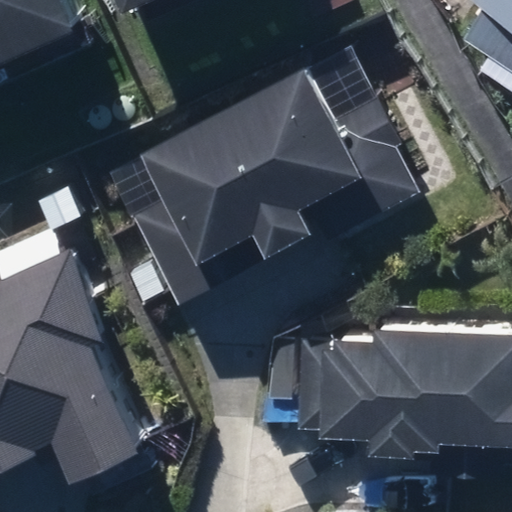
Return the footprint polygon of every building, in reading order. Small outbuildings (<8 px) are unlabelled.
[(0,0),(0,63),(104,18),(95,0),(0,0)] [(455,38),(511,74),(511,0),(472,0),(477,2),(455,38)] [(322,56),(158,140),(183,187),(141,209),(187,297),(425,174),(380,88),(347,105),(322,56)] [(73,240),(0,273),(0,469),(78,433),(92,464),(159,433),(145,403),(149,401),(73,240)] [(511,319),(359,312),(358,336),(310,334),(306,420),(511,430),(511,319)]
